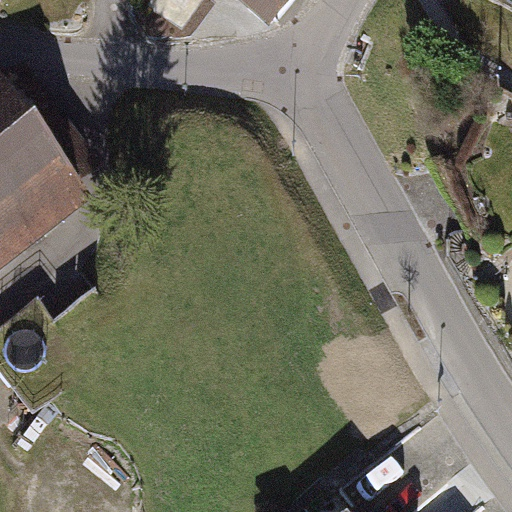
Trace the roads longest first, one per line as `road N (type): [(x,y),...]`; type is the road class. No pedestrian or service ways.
road 1 (residential): [(511,421),(303,71)]
road 2 (residential): [(303,71),(164,69),(0,52)]
